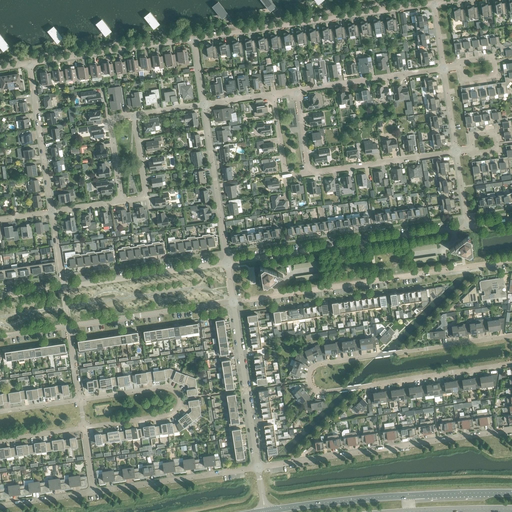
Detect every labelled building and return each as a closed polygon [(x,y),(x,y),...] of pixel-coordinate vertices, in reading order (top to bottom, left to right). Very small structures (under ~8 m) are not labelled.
[(263,0),(262,1),(267,8),(269,10),(271,8),(274,12),(277,9),(269,0),(263,0)] [(502,15),(503,15),(506,15),(504,3),(499,4),(499,3),(498,3),(498,2),(497,2),(496,2),(495,2),(494,2),(495,2),(495,5),(494,6),(494,5),(493,5),(494,9),(496,9),(496,14),(502,13),(503,15),(502,15)] [(214,9),(219,15),(220,17),(223,15),(226,19),(229,17),(218,3),(215,5),(216,6),(214,9)] [(489,17),(492,17),(491,5),(485,6),(485,5),(484,5),(484,4),(483,4),(482,4),(481,4),(481,7),(480,8),(480,7),(479,7),(480,11),(482,11),(483,16),(489,15),(489,17)] [(475,19),(475,20),(479,19),(477,7),(471,8),(471,7),(470,7),(470,6),(469,6),(468,6),(467,6),(467,9),(466,10),(466,9),(466,10),(466,13),(468,13),(469,18),(475,17),(475,19)] [(461,21),(461,22),(465,21),(463,9),(457,10),(457,9),(456,8),(455,8),(454,8),(453,8),(453,12),(452,12),(452,15),(453,15),(454,15),(455,20),(461,19),(461,21)] [(146,19),(151,26),(152,27),(155,26),(158,29),(161,27),(150,13),(147,15),(148,17),(146,19)] [(414,15),(415,23),(427,21),(427,17),(422,18),(422,16),(419,16),(419,15),(414,15)] [(388,30),(394,29),(395,31),(398,31),(396,19),(393,20),(392,18),(390,19),(389,18),(388,18),(387,18),(386,18),(386,21),(385,22),(385,25),(387,25),(388,30)] [(97,26),(104,34),(104,35),(106,33),(109,37),(113,34),(102,20),(99,22),(100,24),(97,26)] [(374,27),(375,34),(385,33),(383,21),(380,22),(380,20),(379,20),(377,21),(377,20),(376,20),(375,20),(374,20),(373,20),(374,23),(372,24),(372,23),(372,24),(372,27),(373,27),(374,27)] [(362,34),(369,33),(369,35),(372,35),(370,23),(367,23),(367,22),(364,23),(364,22),(363,22),(362,21),(361,21),(361,22),(360,22),(361,25),(359,26),(359,25),(359,29),(360,29),(361,29),(362,34)] [(415,23),(416,32),(424,31),(423,26),(428,25),(427,21),(415,23)] [(349,36),(356,35),(356,37),(359,37),(357,25),(354,25),(354,24),(351,25),(351,24),(350,24),(350,23),(349,23),(348,23),(348,24),(347,24),(348,27),(346,27),(347,31),(348,31),(349,36)] [(336,38),(343,37),(343,39),(346,39),(344,27),(341,27),(341,26),(339,27),(338,26),(337,26),(337,25),(336,25),(335,25),(334,26),(335,29),(334,29),(333,29),(334,33),(336,33),(336,38)] [(49,33),(56,42),(58,40),(61,44),(65,41),(53,27),(51,29),(52,31),(49,33)] [(323,40),(330,39),(330,41),(333,41),(332,29),(328,29),(328,28),(326,29),(325,28),(324,27),(323,27),(322,27),(322,28),(322,31),(321,31),(320,31),(321,35),(323,34),(323,40)] [(311,42),(317,41),(317,43),(321,43),(319,31),(316,31),(315,30),(315,29),(313,31),(313,30),(312,30),(311,29),(310,29),(309,29),(309,30),(309,33),(308,33),(308,37),(310,36),(311,42)] [(298,44),(304,43),(305,45),(308,44),(306,33),(303,33),(302,32),(302,31),(300,33),(300,32),(299,32),(299,31),(298,31),(297,31),(296,31),(296,32),(297,35),(295,35),(295,39),(296,39),(297,38),(298,44)] [(416,32),(418,41),(430,39),(429,35),(425,35),(424,31),(416,32)] [(285,46),(291,45),(292,47),(295,46),(293,35),(290,35),(290,33),(287,35),(287,34),(286,33),(285,33),(284,33),(283,33),(284,37),(282,37),(282,41),(283,41),(283,40),(284,40),(285,46)] [(495,48),(500,48),(502,45),(500,43),(499,37),(494,37),(494,34),(489,34),(489,38),(490,44),(491,44),(494,44),(495,48)] [(0,47),(2,50),(4,48),(7,52),(11,49),(0,35),(0,47)] [(272,48),(279,47),(279,49),(282,48),(280,36),(277,37),(277,35),(274,36),(274,35),(273,35),(272,35),(271,35),(270,35),(271,39),(269,39),(270,43),(270,42),(271,42),(272,48)] [(491,49),(491,44),(490,44),(489,38),(486,38),(485,35),(483,35),(480,36),(480,39),(481,39),(482,46),(485,45),(486,50),(491,49)] [(482,50),(482,46),(481,39),(480,39),(477,40),(476,36),(471,37),(472,41),(473,47),(477,47),(477,51),(483,50),(482,50)] [(259,50),(266,49),(266,51),(269,50),(267,38),(264,39),(264,37),(261,38),(261,37),(260,37),(259,37),(258,37),(257,37),(258,41),(256,41),(257,45),(257,44),(258,44),(259,50)] [(474,51),(473,47),(472,41),(468,41),(467,38),(462,38),(463,42),(464,48),(468,48),(469,52),(474,52),(474,51)] [(246,51),(253,51),(253,53),(256,52),(254,40),(251,41),(251,39),(249,40),(248,40),(248,39),(247,39),(246,39),(245,39),(245,43),(244,43),(243,43),(244,46),(246,46),(246,51)] [(418,41),(419,49),(426,48),(426,44),(431,43),(430,39),(418,41)] [(465,53),(464,48),(463,42),(459,42),(458,39),(453,40),(453,39),(455,50),(459,49),(460,54),(465,53)] [(230,45),(231,48),(233,48),(234,53),(240,52),(240,55),(243,54),(242,42),(238,43),(238,41),(236,42),(235,42),(235,41),(234,41),(233,41),(232,41),(232,44),(231,45),(230,45)] [(221,55),(227,54),(227,56),(231,56),(229,44),(226,45),(225,43),(223,44),(222,43),(221,43),(220,43),(219,43),(219,46),(218,47),(218,46),(218,47),(218,50),(220,50),(221,55)] [(206,45),(206,48),(205,49),(205,48),(205,52),(206,52),(207,52),(208,57),(214,56),(214,58),(218,58),(216,46),(213,47),(212,45),(210,46),(209,45),(208,44),(207,44),(206,45)] [(502,45),(500,48),(501,52),(505,52),(506,56),(511,55),(511,49),(511,50),(511,46),(505,47),(502,45)] [(419,49),(420,58),(433,57),(432,52),(427,53),(426,48),(419,49)] [(184,62),(185,64),(188,64),(186,49),(186,50),(183,50),(177,51),(179,63),(184,62)] [(174,56),(171,56),(170,52),(165,53),(167,67),(176,66),(174,56)] [(402,60),(405,59),(404,52),(400,53),(401,57),(393,58),(394,68),(403,67),(402,60)] [(385,60),(388,60),(387,53),(381,53),(382,58),(376,59),(378,70),(386,69),(385,60)] [(162,58),(159,58),(158,54),(152,55),(154,69),(163,68),(162,58)] [(146,60),(146,55),(140,56),(140,60),(141,65),(141,68),(147,67),(147,70),(151,70),(149,60),(146,60)] [(134,62),(133,57),(127,58),(128,62),(128,65),(129,73),(139,71),(137,61),(134,62)] [(362,58),(359,61),(361,73),(368,72),(368,69),(372,68),(370,57),(362,58)] [(433,57),(420,58),(421,66),(426,65),(426,63),(429,63),(428,61),(433,61),(433,57)] [(121,64),(121,59),(115,60),(117,75),(126,73),(125,63),(121,64)] [(323,74),(324,73),(326,73),(324,60),(319,61),(320,67),(318,67),(317,68),(317,69),(315,70),(316,79),(324,78),(323,74)] [(110,73),(110,76),(113,75),(114,75),(112,65),(109,66),(108,61),(102,62),(104,74),(110,73)] [(347,62),(346,63),(347,64),(346,64),(347,75),(356,73),(355,63),(350,63),(350,62),(349,62),(347,62)] [(504,73),(508,73),(511,72),(511,62),(507,64),(508,68),(503,69),(504,74),(504,73)] [(96,67),(96,63),(90,64),(92,78),(101,77),(100,67),(96,67)] [(303,75),(304,81),(311,80),(310,75),(313,74),(312,63),(306,64),(307,71),(303,71),(303,72),(302,73),(303,76),(303,75)] [(87,69),(84,69),(83,65),(77,66),(79,80),(89,79),(87,69)] [(328,66),(329,77),(337,76),(336,65),(328,66)] [(263,81),(264,83),(265,83),(265,86),(270,85),(270,86),(273,86),(272,82),(275,82),(273,66),(266,67),(267,74),(263,75),(264,81),(263,81)] [(288,71),(290,83),(298,82),(297,73),(300,73),(299,66),(296,66),(296,70),(288,71)] [(71,67),(65,68),(67,82),(76,81),(75,71),(72,71),(71,67)] [(62,73),(59,73),(58,68),(52,69),(54,81),(60,80),(60,83),(63,82),(63,83),(64,82),(62,73)] [(40,71),(42,86),(51,84),(50,74),(47,75),(46,70),(40,71)] [(19,74),(12,75),(14,87),(19,86),(20,90),(24,89),(23,82),(20,82),(19,74)] [(251,79),(253,89),(260,88),(259,81),(262,81),(261,74),(252,75),(252,79),(251,79)] [(278,81),(278,85),(285,84),(284,74),(277,75),(277,78),(277,79),(277,80),(278,81)] [(238,79),(239,91),(245,90),(244,85),(245,85),(246,86),(249,85),(248,75),(244,75),(244,78),(238,79)] [(1,85),(0,85),(0,93),(3,92),(4,88),(8,88),(6,76),(0,77),(1,85)] [(220,89),(222,88),(221,77),(216,78),(217,82),(214,83),(213,84),(214,85),(211,85),(211,88),(210,89),(210,90),(210,91),(211,92),(212,92),(212,95),(220,94),(219,90),(220,89)] [(423,79),(425,87),(437,85),(436,81),(432,82),(431,80),(429,80),(428,78),(423,79)] [(226,85),(227,93),(233,92),(233,89),(236,89),(234,80),(229,81),(229,84),(226,85)] [(179,93),(181,92),(182,93),(183,99),(185,99),(187,99),(189,98),(189,99),(191,99),(191,98),(193,98),(191,89),(192,88),(191,86),(191,85),(186,86),(185,82),(178,84),(179,93)] [(501,87),(497,88),(498,94),(498,98),(503,97),(503,94),(507,93),(506,87),(508,84),(505,82),(500,83),(501,87)] [(492,89),(488,89),(489,96),(489,99),(495,99),(494,95),(498,94),(497,88),(497,84),(497,83),(491,84),(492,89)] [(425,87),(426,96),(433,95),(433,90),(437,89),(437,85),(425,87)] [(483,90),(479,90),(479,91),(480,97),(480,101),(486,100),(485,96),(489,96),(488,89),(488,85),(483,85),(483,90)] [(474,91),(470,92),(471,98),(472,102),(474,102),(477,101),(476,98),(480,97),(479,91),(479,90),(479,86),(474,87),(474,91)] [(110,102),(111,110),(120,109),(119,102),(123,102),(120,87),(108,89),(109,94),(113,93),(115,101),(110,102)] [(384,96),(389,95),(388,89),(385,89),(385,90),(383,90),(383,87),(376,88),(376,91),(375,91),(374,92),(375,94),(376,94),(377,94),(377,98),(379,98),(379,99),(380,99),(382,99),(383,98),(382,97),(384,97),(384,96)] [(402,96),(407,95),(406,89),(404,89),(404,90),(401,91),(401,87),(392,88),(393,92),(393,94),(394,101),(403,100),(402,96)] [(470,92),(470,88),(470,87),(465,88),(465,93),(461,93),(463,103),(468,103),(467,99),(471,98),(470,92)] [(156,98),(159,98),(158,89),(151,90),(151,94),(149,94),(149,96),(145,96),(146,105),(151,104),(151,103),(157,102),(156,98)] [(373,98),(369,99),(368,90),(363,91),(363,92),(360,92),(360,91),(356,91),(355,91),(357,101),(366,99),(367,106),(374,105),(373,98)] [(88,98),(89,103),(101,101),(100,93),(95,94),(94,93),(93,91),(81,93),(82,99),(88,98)] [(164,93),(166,101),(176,100),(174,91),(164,93)] [(140,101),(143,100),(142,92),(134,93),(135,98),(127,99),(129,106),(133,106),(133,107),(140,106),(140,102),(140,101)] [(346,95),(344,96),(344,92),(336,94),(338,104),(345,103),(347,103),(348,105),(352,104),(351,94),(346,95)] [(44,98),(46,108),(52,107),(51,100),(52,100),(52,97),(56,97),(55,93),(48,94),(49,98),(44,98)] [(307,102),(308,110),(319,108),(318,100),(316,100),(315,94),(309,95),(309,99),(310,99),(310,101),(307,102)] [(426,96),(427,105),(440,103),(439,99),(434,99),(433,95),(426,96)] [(22,103),(21,102),(20,99),(9,101),(10,105),(15,104),(16,113),(21,112),(27,111),(26,102),(22,103)] [(254,112),(254,117),(265,115),(265,112),(268,112),(267,106),(264,107),(264,105),(263,105),(263,102),(255,103),(256,107),(257,107),(257,108),(256,108),(257,112),(254,112)] [(427,105),(429,113),(436,112),(435,108),(440,107),(440,103),(427,105)] [(47,120),(48,124),(56,123),(56,117),(59,117),(58,112),(62,111),(62,108),(51,110),(52,113),(46,114),(47,118),(47,117),(48,119),(47,120)] [(220,109),(214,110),(215,121),(222,120),(225,120),(229,119),(230,122),(236,121),(237,121),(235,113),(233,113),(232,109),(230,109),(230,108),(224,109),(223,109),(223,110),(221,110),(220,109)] [(497,123),(502,123),(501,118),(502,118),(501,112),(496,112),(496,109),(491,109),(491,113),(492,113),(493,119),(496,119),(497,123)] [(493,124),(493,119),(492,113),(491,113),(488,113),(487,110),(482,111),(482,114),(483,114),(484,121),(487,120),(488,125),(494,124),(493,124)] [(89,121),(87,121),(87,125),(93,124),(93,121),(95,120),(101,119),(100,111),(88,113),(89,121)] [(484,125),(484,121),(483,114),(482,114),(479,115),(478,111),(476,112),(473,112),(474,116),(475,122),(479,121),(480,126),(485,125),(484,125)] [(313,117),(309,118),(310,126),(321,124),(321,119),(324,119),(323,112),(314,114),(315,116),(314,117),(313,117)] [(429,113),(430,122),(442,121),(442,116),(437,117),(436,112),(429,113)] [(183,120),(184,121),(185,120),(185,122),(189,121),(190,126),(197,125),(196,113),(188,114),(188,115),(184,115),(185,117),(184,117),(183,118),(183,120)] [(476,126),(475,122),(474,116),(470,116),(469,113),(468,113),(464,113),(466,124),(466,123),(470,123),(471,127),(476,127),(476,126)] [(29,127),(30,127),(28,119),(26,119),(26,116),(19,117),(20,120),(19,120),(20,128),(29,127)] [(507,128),(508,132),(511,131),(511,126),(511,120),(507,121),(506,117),(502,118),(501,118),(502,123),(503,128),(507,128)] [(143,124),(145,132),(159,130),(160,129),(158,118),(150,119),(151,123),(143,124)] [(430,122),(431,131),(439,130),(438,125),(443,125),(442,121),(430,122)] [(260,130),(261,135),(271,133),(270,125),(264,126),(263,123),(256,124),(257,130),(260,130)] [(52,129),(53,135),(53,139),(60,138),(59,136),(61,136),(60,133),(59,133),(58,128),(64,128),(63,124),(56,125),(57,128),(51,129),(52,129)] [(218,137),(219,142),(227,141),(226,131),(229,131),(228,126),(221,127),(222,130),(217,131),(218,135),(219,135),(219,137),(218,137)] [(91,128),(92,133),(94,133),(95,138),(104,137),(103,130),(100,130),(99,129),(98,127),(91,128)] [(313,138),(314,141),(315,146),(322,145),(321,135),(324,135),(323,128),(317,129),(317,133),(311,133),(312,139),(313,138)] [(431,131),(433,140),(445,138),(444,134),(439,135),(439,130),(431,131)] [(21,137),(22,144),(32,143),(31,133),(25,134),(24,131),(17,132),(18,138),(21,137)] [(511,131),(508,132),(504,132),(503,132),(504,138),(505,138),(508,138),(509,141),(511,140),(511,131)] [(191,138),(193,147),(194,146),(197,146),(200,145),(199,134),(194,135),(193,132),(187,133),(188,138),(191,138)] [(412,145),(413,144),(415,144),(414,135),(409,135),(409,138),(407,139),(406,139),(407,140),(404,141),(404,144),(403,144),(403,145),(403,147),(404,148),(405,148),(405,151),(413,149),(412,145)] [(161,141),(161,137),(154,138),(154,141),(146,143),(147,151),(149,151),(151,151),(151,150),(159,149),(158,141),(161,141)] [(445,138),(433,140),(430,141),(430,147),(433,146),(434,148),(439,148),(438,145),(441,145),(441,143),(445,142),(445,138)] [(263,149),(264,152),(273,150),(272,143),(267,144),(266,140),(256,142),(257,149),(262,148),(263,149)] [(393,147),(393,148),(397,147),(396,140),(390,141),(390,140),(382,141),(383,144),(382,144),(383,148),(384,152),(392,151),(391,147),(393,147)] [(373,152),(378,151),(377,145),(372,145),(372,141),(364,142),(365,154),(373,152)] [(354,157),(358,157),(358,152),(361,151),(359,143),(356,144),(357,150),(347,151),(348,158),(352,158),(354,157)] [(53,145),(53,147),(53,148),(51,148),(53,156),(59,155),(58,150),(62,150),(61,144),(53,145)] [(229,158),(229,153),(230,153),(230,151),(229,149),(234,149),(234,146),(234,144),(224,145),(225,149),(220,149),(221,161),(225,160),(226,160),(226,159),(229,158)] [(103,150),(103,148),(104,148),(103,145),(97,146),(97,151),(96,151),(96,150),(97,158),(102,158),(102,157),(107,156),(106,150),(104,150),(103,150)] [(34,157),(34,155),(35,155),(34,151),(33,151),(33,149),(27,150),(26,147),(20,148),(20,151),(21,151),(23,158),(24,158),(25,158),(34,157)] [(315,154),(316,162),(327,161),(326,156),(330,155),(329,149),(318,150),(319,154),(315,154)] [(201,158),(201,156),(202,156),(201,151),(191,153),(192,157),(193,157),(193,161),(194,161),(194,166),(202,165),(201,158),(202,158),(201,158)] [(154,158),(154,159),(155,161),(154,161),(153,162),(149,163),(151,173),(150,170),(162,169),(161,164),(164,163),(163,157),(154,158)] [(503,162),(499,163),(500,169),(500,173),(505,172),(505,169),(509,168),(508,160),(507,157),(502,158),(503,162)] [(494,164),(490,164),(491,171),(491,174),(497,173),(496,170),(500,169),(499,163),(499,158),(494,159),(494,164)] [(263,164),(265,172),(276,171),(275,162),(269,163),(269,159),(261,160),(261,164),(263,164)] [(485,165),(481,165),(482,172),(482,176),(488,175),(487,171),(491,171),(490,164),(490,160),(490,159),(485,160),(485,165)] [(63,160),(58,161),(53,161),(55,172),(62,171),(61,165),(64,164),(63,160)] [(436,161),(437,169),(449,167),(448,162),(444,163),(444,162),(441,163),(441,161),(436,161)] [(481,165),(481,161),(476,162),(476,166),(472,167),(474,177),(479,176),(478,173),(482,172),(481,165)] [(35,165),(30,166),(30,163),(23,164),(23,167),(27,166),(28,176),(37,175),(35,165)] [(105,169),(105,167),(105,163),(98,164),(99,170),(98,170),(99,177),(110,176),(109,168),(105,169)] [(227,168),(226,168),(222,168),(224,180),(232,179),(231,175),(231,174),(231,171),(230,170),(230,167),(236,166),(236,163),(227,164),(227,168)] [(409,167),(410,178),(411,182),(419,181),(418,177),(422,176),(421,169),(417,169),(417,166),(409,167)] [(437,169),(438,178),(446,177),(445,172),(450,171),(449,167),(437,169)] [(196,184),(206,182),(204,170),(198,171),(198,168),(192,169),(192,172),(194,172),(196,181),(196,184)] [(392,174),(393,174),(394,180),(400,179),(401,183),(407,182),(405,175),(402,176),(401,168),(392,170),(391,170),(392,174)] [(381,183),(381,186),(387,185),(386,179),(383,179),(382,171),(374,172),(376,182),(379,182),(381,183)] [(56,177),(57,184),(57,188),(58,188),(65,187),(64,178),(68,177),(67,172),(60,174),(61,177),(56,177)] [(162,182),(163,181),(165,180),(164,174),(157,175),(157,178),(157,179),(152,179),(153,187),(163,185),(162,182)] [(370,181),(366,181),(365,174),(357,175),(359,186),(367,185),(367,188),(371,187),(370,181)] [(351,184),(350,176),(348,176),(347,175),(345,175),(344,176),(344,177),(342,177),(344,188),(351,187),(352,191),(355,190),(354,183),(351,184)] [(278,179),(272,180),(272,176),(265,178),(265,181),(267,181),(268,189),(279,187),(278,179)] [(438,178),(439,187),(452,185),(451,181),(446,182),(446,177),(438,178)] [(325,180),(327,192),(336,191),(336,196),(340,196),(339,186),(335,186),(334,178),(325,180)] [(38,180),(28,181),(29,192),(39,190),(40,189),(39,187),(38,180)] [(309,194),(317,193),(317,194),(321,194),(320,187),(316,187),(315,181),(308,182),(309,194)] [(109,193),(112,193),(111,184),(107,185),(106,184),(105,182),(96,183),(97,188),(99,188),(100,191),(101,191),(102,194),(106,193),(106,195),(107,195),(109,195),(109,194),(109,193)] [(227,192),(228,197),(236,196),(235,189),(236,189),(236,185),(238,185),(238,182),(230,183),(230,186),(225,187),(226,190),(227,190),(227,192)] [(292,193),(296,192),(296,193),(296,194),(303,193),(302,186),(299,186),(299,184),(291,185),(292,193)] [(439,187),(441,196),(448,195),(448,190),(452,189),(452,185),(439,187)] [(208,194),(207,190),(203,191),(202,187),(195,189),(196,194),(200,194),(201,202),(209,201),(208,197),(208,195),(208,194)] [(69,193),(58,195),(60,203),(71,201),(70,196),(74,196),(73,189),(69,189),(69,193)] [(166,200),(169,200),(168,193),(162,194),(163,198),(155,199),(156,207),(159,207),(162,207),(162,206),(166,206),(165,202),(166,200)] [(506,196),(504,197),(503,197),(504,202),(508,202),(509,203),(511,201),(511,195),(511,194),(511,193),(506,195),(506,196)] [(32,196),(34,207),(41,206),(42,206),(40,195),(33,196),(32,196)] [(441,196),(442,205),(454,203),(454,199),(449,199),(448,195),(441,196)] [(498,197),(495,197),(496,204),(498,203),(499,204),(505,203),(504,202),(503,197),(504,197),(503,195),(497,196),(498,197)] [(286,201),(279,202),(278,196),(271,197),(273,210),(287,208),(286,201)] [(489,198),(487,198),(488,205),(490,204),(491,206),(496,205),(496,204),(495,197),(495,196),(489,197),(489,198)] [(487,198),(487,197),(481,198),(481,199),(479,200),(480,206),(482,206),(483,207),(488,206),(488,205),(487,198)] [(233,204),(228,204),(229,209),(230,209),(230,210),(229,210),(230,215),(238,214),(237,204),(241,203),(241,201),(240,199),(232,200),(233,204)] [(454,203),(442,205),(443,213),(448,212),(448,210),(451,209),(450,208),(455,207),(454,203)] [(209,215),(211,214),(210,211),(208,211),(208,208),(199,209),(197,209),(197,206),(190,207),(190,210),(196,210),(196,213),(199,212),(200,219),(209,218),(209,215)] [(147,211),(144,212),(143,207),(135,208),(137,216),(133,217),(134,223),(138,222),(137,218),(144,217),(145,219),(146,219),(148,219),(147,211)] [(417,209),(415,209),(416,216),(418,215),(418,216),(424,215),(424,214),(423,208),(423,207),(417,208),(417,209)] [(409,210),(407,210),(408,217),(410,216),(410,217),(416,217),(416,216),(415,209),(415,208),(409,209),(409,210)] [(117,217),(118,217),(118,221),(122,220),(122,221),(123,222),(125,221),(125,223),(132,222),(130,214),(127,214),(126,214),(125,209),(117,211),(117,214),(116,214),(116,215),(116,217),(117,217)] [(401,211),(399,211),(399,212),(400,218),(402,218),(402,219),(408,218),(408,217),(407,210),(407,209),(401,210),(401,211)] [(393,212),(391,213),(392,219),(394,219),(394,220),(400,219),(400,218),(399,212),(399,211),(399,210),(393,211),(393,212)] [(101,223),(103,223),(103,227),(112,226),(112,220),(108,220),(107,212),(100,213),(101,223)] [(385,214),(383,214),(384,220),(386,220),(386,221),(392,220),(392,219),(391,213),(391,212),(385,213),(385,214)] [(167,218),(165,218),(164,213),(158,214),(158,217),(159,217),(159,219),(158,219),(159,226),(168,225),(167,218)] [(383,214),(383,213),(377,214),(377,215),(375,215),(376,222),(378,221),(378,222),(384,221),(384,220),(383,214)] [(90,223),(89,215),(81,216),(82,226),(88,225),(89,229),(90,230),(97,229),(96,222),(92,223),(90,223)] [(362,217),(360,217),(359,217),(360,224),(361,224),(363,223),(363,225),(369,224),(368,215),(362,216),(362,217)] [(354,218),(352,219),(351,219),(352,225),(353,225),(355,225),(355,226),(361,225),(361,224),(360,224),(359,217),(360,217),(360,216),(354,217),(354,218)] [(72,230),(72,232),(76,231),(74,217),(70,218),(70,220),(64,221),(66,231),(72,230)] [(346,219),(344,220),(343,220),(344,226),(345,226),(347,226),(347,227),(353,226),(353,225),(352,225),(351,219),(352,219),(352,217),(346,218),(346,219)] [(338,221),(336,221),(335,221),(336,227),(337,227),(339,227),(339,228),(345,227),(345,226),(344,226),(343,220),(344,220),(344,219),(338,220),(338,221)] [(330,222),(328,222),(327,222),(328,229),(329,229),(331,228),(331,229),(337,228),(337,227),(336,227),(335,221),(336,221),(336,220),(330,221),(330,222)] [(322,223),(320,223),(319,223),(320,230),(321,230),(323,229),(323,231),(329,230),(329,229),(328,229),(327,222),(328,222),(328,221),(322,222),(322,223)] [(49,230),(48,224),(44,225),(42,225),(42,222),(35,223),(37,234),(43,233),(43,231),(49,230)] [(314,224),(312,224),(311,225),(312,231),(313,231),(315,231),(315,232),(321,231),(321,230),(320,230),(319,223),(320,223),(320,222),(314,223),(314,224)] [(306,225),(304,226),(303,226),(304,232),(305,232),(307,232),(307,233),(313,232),(313,231),(312,231),(311,225),(312,224),(312,223),(306,224),(306,225)] [(21,227),(22,237),(28,236),(28,238),(32,238),(30,224),(26,224),(27,226),(21,227)] [(298,227),(296,227),(295,227),(296,233),(297,233),(299,233),(299,234),(305,233),(305,232),(304,232),(303,226),(304,226),(304,225),(298,226),(298,227)] [(13,232),(12,226),(5,227),(6,237),(13,236),(14,240),(18,240),(17,231),(13,232)] [(295,227),(296,227),(296,226),(290,227),(290,228),(287,228),(288,235),(291,234),(291,235),(297,234),(297,233),(296,233),(295,227)] [(274,230),(272,230),(271,231),(272,237),(273,237),(275,237),(275,238),(281,237),(280,228),(274,229),(274,230)] [(266,231),(264,232),(263,232),(264,238),(265,238),(267,238),(267,239),(273,238),(273,237),(272,237),(271,231),(272,230),(272,229),(266,230),(266,231)] [(258,233),(256,233),(255,233),(256,239),(257,239),(259,239),(259,240),(265,239),(265,238),(264,238),(263,232),(264,232),(264,231),(258,231),(258,233)] [(250,234),(248,234),(247,234),(248,241),(249,241),(251,240),(251,241),(257,240),(257,239),(256,239),(255,233),(256,233),(256,232),(250,233),(250,234)] [(242,235),(240,235),(239,235),(240,242),(241,242),(243,241),(243,242),(249,242),(249,241),(248,241),(247,234),(248,234),(248,233),(242,234),(242,235)] [(210,234),(206,235),(208,248),(216,247),(215,242),(217,241),(217,237),(214,237),(214,235),(210,235),(210,234)] [(239,235),(240,235),(240,234),(234,235),(234,236),(231,237),(232,243),(235,243),(235,244),(241,243),(241,242),(240,242),(239,235)] [(202,237),(199,237),(200,249),(208,248),(206,235),(202,235),(202,237)] [(454,251),(455,250),(455,252),(472,258),(471,251),(474,251),(473,242),(470,243),(469,235),(454,247),(455,248),(454,248),(453,247),(449,250),(454,252),(454,251)] [(195,236),(191,237),(193,250),(200,249),(199,237),(195,238),(195,236)] [(187,239),(183,239),(185,251),(193,250),(191,237),(187,238),(187,239)] [(178,252),(176,239),(172,240),(172,241),(168,242),(170,253),(178,252)] [(180,239),(176,239),(178,252),(185,251),(183,239),(180,240),(180,239)] [(152,244),(148,245),(150,256),(156,255),(157,255),(156,242),(152,243),(152,244)] [(159,242),(156,242),(157,255),(165,254),(163,242),(160,243),(159,242)] [(144,244),(141,245),(142,257),(150,256),(148,245),(145,245),(144,244)] [(137,246),(133,247),(135,259),(142,257),(141,245),(137,245),(137,246)] [(129,246),(125,247),(127,260),(135,259),(133,247),(130,247),(129,246)] [(127,260),(125,247),(122,247),(122,249),(118,249),(120,261),(127,260)] [(109,249),(105,250),(107,263),(115,262),(113,250),(109,250),(109,249)] [(102,252),(98,252),(100,264),(107,263),(105,250),(101,250),(102,252)] [(94,251),(90,252),(92,265),(100,264),(98,252),(94,253),(94,251)] [(86,254),(83,254),(85,266),(92,265),(90,252),(86,253),(86,254)] [(77,267),(75,254),(71,255),(71,256),(68,257),(68,259),(65,259),(66,264),(69,263),(69,268),(77,267)] [(79,254),(75,254),(77,267),(85,266),(83,254),(79,255),(79,254)] [(278,277),(278,278),(282,275),(277,273),(278,274),(277,274),(276,273),(271,271),(271,274),(268,274),(268,270),(260,266),(260,267),(260,274),(258,274),(259,282),(262,282),(263,289),(270,284),(269,279),(272,279),(273,282),(277,278),(277,277),(278,277)] [(503,277),(497,278),(501,302),(502,302),(502,298),(506,297),(505,292),(502,292),(502,288),(505,287),(503,277)] [(497,278),(491,279),(494,299),(498,298),(499,302),(501,302),(497,278)] [(491,279),(485,280),(489,304),(491,304),(490,299),(494,299),(491,279)] [(489,304),(485,280),(481,281),(479,282),(480,291),(484,291),(484,295),(481,295),(482,301),(486,300),(487,304),(489,304)] [(429,289),(426,289),(426,292),(429,292),(430,297),(431,303),(443,290),(443,287),(443,286),(428,289),(429,289)] [(462,303),(478,301),(477,296),(478,296),(479,296),(478,293),(477,293),(475,286),(468,293),(462,299),(462,303)] [(419,290),(420,290),(421,301),(427,300),(427,297),(430,297),(429,292),(426,292),(426,289),(419,290)] [(321,305),(322,316),(329,315),(327,304),(321,305)] [(498,320),(493,320),(494,330),(498,330),(499,330),(499,329),(503,329),(504,318),(498,319),(498,320)] [(487,320),(484,321),(485,332),(486,332),(486,331),(490,331),(494,330),(493,320),(487,321),(487,320)] [(481,322),(475,323),(477,333),(480,332),(481,333),(481,332),(485,331),(485,332),(484,321),(480,321),(481,322)] [(469,323),(466,324),(468,335),(468,334),(472,333),(472,334),(473,334),(477,333),(475,323),(470,324),(469,323)] [(371,338),(365,339),(367,349),(371,348),(375,347),(375,348),(376,347),(374,337),(378,336),(376,324),(372,324),(373,327),(373,333),(374,336),(370,337),(371,338)] [(463,325),(457,326),(459,336),(463,335),(467,334),(467,335),(468,335),(466,324),(463,324),(463,325)] [(435,338),(435,339),(441,339),(441,337),(445,336),(444,334),(448,334),(447,326),(443,327),(444,330),(430,332),(431,338),(435,338)] [(457,326),(452,327),(452,326),(448,326),(450,337),(454,336),(454,337),(455,337),(455,336),(459,336),(457,326)] [(391,336),(394,333),(390,329),(387,331),(385,329),(384,329),(379,334),(380,334),(382,336),(379,339),(384,343),(386,340),(388,342),(389,340),(390,339),(391,338),(392,337),(391,336)] [(359,338),(356,339),(358,350),(362,349),(363,349),(367,349),(365,339),(360,339),(359,338)] [(353,340),(347,341),(349,351),(353,351),(353,350),(357,350),(358,350),(356,339),(353,339),(353,340)] [(86,352),(84,340),(78,341),(79,353),(86,352)] [(342,341),(338,342),(340,353),(341,353),(341,352),(344,352),(345,352),(349,351),(347,341),(342,342),(342,341)] [(335,343),(330,344),(331,354),(334,353),(334,354),(336,353),(339,352),(339,353),(340,353),(338,342),(335,342),(335,343)] [(65,343),(59,344),(60,356),(67,355),(65,343)] [(257,349),(257,352),(264,351),(264,348),(262,348),(261,343),(252,344),(253,350),(257,349)] [(324,343),(319,344),(322,355),(323,355),(327,354),(327,355),(327,354),(331,354),(330,344),(324,345),(324,343)] [(315,347),(310,349),(314,358),(318,356),(318,357),(318,356),(321,354),(322,356),(322,355),(319,344),(315,346),(315,347)] [(217,349),(218,358),(227,357),(226,354),(229,353),(228,348),(217,349)] [(304,350),(297,353),(307,362),(306,361),(310,360),(314,358),(310,349),(305,351),(304,350)] [(253,356),(254,362),(264,360),(263,355),(265,355),(264,351),(257,352),(257,355),(253,356)] [(295,361),(293,366),(302,370),(304,366),(304,365),(305,362),(306,362),(307,362),(297,353),(294,361),(295,361)] [(219,367),(222,367),(231,365),(230,359),(227,360),(227,357),(218,358),(219,367)] [(302,370),(293,366),(291,371),(290,371),(289,374),(293,376),(293,379),(301,378),(300,378),(300,375),(300,374),(301,374),(302,370)] [(165,378),(169,377),(170,369),(159,371),(160,380),(165,379),(165,378)] [(172,380),(177,382),(181,373),(170,369),(169,377),(173,379),(172,380)] [(155,381),(160,380),(159,371),(150,372),(151,380),(154,379),(155,381)] [(147,380),(151,380),(150,372),(141,374),(142,383),(147,382),(147,380)] [(183,383),(188,384),(195,379),(181,373),(177,382),(182,384),(183,383)] [(137,384),(142,383),(141,374),(132,375),(133,382),(137,382),(137,384)] [(489,376),(485,376),(487,386),(492,385),(492,386),(495,386),(497,374),(494,375),(490,376),(490,375),(489,375),(489,376)] [(129,383),(133,382),(132,375),(123,376),(124,386),(130,385),(129,383)] [(119,386),(124,386),(123,376),(114,377),(115,385),(119,385),(119,386)] [(477,377),(476,377),(478,388),(482,388),(481,387),(487,386),(485,376),(481,377),(477,378),(477,377)] [(112,386),(115,385),(114,377),(105,379),(107,388),(112,387),(112,386)] [(472,378),(468,379),(469,390),(478,388),(476,377),(476,378),(472,379),(472,378),(471,378),(472,378)] [(101,389),(107,388),(105,379),(96,380),(97,388),(101,387),(101,389)] [(195,379),(188,384),(189,390),(187,390),(188,395),(197,394),(195,379)] [(459,380),(460,391),(469,390),(468,379),(464,379),(463,379),(463,380),(459,380)] [(94,388),(97,388),(96,380),(87,382),(89,391),(94,390),(94,388)] [(454,381),(450,381),(451,391),(457,391),(457,392),(460,391),(459,380),(458,380),(458,381),(454,381)] [(441,383),(443,394),(446,393),(446,392),(451,391),(450,381),(446,382),(445,382),(442,383),(441,383)] [(436,384),(432,384),(433,394),(439,393),(439,394),(443,394),(441,383),(440,383),(437,384),(436,383),(436,384)] [(68,384),(59,386),(60,393),(63,393),(64,395),(69,394),(68,384)] [(294,394),(298,398),(305,392),(303,388),(302,388),(301,387),(300,385),(301,385),(301,384),(294,385),(294,389),(291,391),(293,394),(294,394)] [(424,385),(423,385),(425,396),(428,396),(428,395),(433,394),(432,384),(428,385),(427,385),(428,385),(424,386),(424,385)] [(418,386),(414,387),(416,397),(421,396),(421,397),(425,396),(423,385),(422,385),(423,386),(419,386),(418,386)] [(59,386),(50,387),(51,397),(56,396),(56,394),(60,393),(59,386)] [(50,387),(41,388),(42,396),(45,396),(46,397),(51,397),(50,387)] [(406,388),(405,388),(407,399),(410,398),(416,397),(414,387),(410,387),(410,388),(406,388)] [(41,388),(32,390),(33,399),(38,398),(38,397),(42,396),(41,388)] [(400,389),(396,389),(398,399),(403,399),(407,399),(405,388),(405,389),(401,389),(400,389)] [(388,390),(387,391),(389,402),(393,401),(392,400),(398,399),(396,389),(392,390),(388,391),(388,390)] [(32,390),(23,391),(24,399),(28,398),(28,400),(33,399),(32,390)] [(23,391),(14,392),(15,402),(21,401),(20,399),(24,399),(23,391)] [(383,392),(379,392),(380,402),(386,401),(386,402),(389,402),(387,391),(383,392),(383,391),(382,391),(383,392)] [(14,392),(5,394),(6,401),(10,401),(10,403),(15,402),(14,392)] [(300,403),(302,405),(309,400),(311,399),(308,395),(305,392),(298,398),(301,402),(300,403)] [(380,402),(379,392),(375,393),(374,393),(370,394),(370,393),(371,404),(368,404),(369,411),(372,411),(371,404),(375,404),(375,403),(380,402)] [(191,406),(192,412),(200,415),(199,405),(202,405),(201,399),(189,401),(189,407),(191,406)] [(309,400),(302,405),(306,410),(326,407),(325,401),(321,402),(321,400),(319,400),(316,399),(314,401),(315,402),(311,403),(309,400)] [(357,401),(356,402),(356,403),(355,404),(354,405),(355,406),(352,409),(357,413),(360,410),(361,412),(364,409),(362,407),(367,403),(362,399),(360,401),(358,400),(357,401)] [(187,413),(183,417),(188,424),(190,427),(197,421),(197,420),(196,418),(200,415),(192,412),(188,415),(187,413)] [(267,419),(267,422),(275,421),(276,421),(274,412),(271,412),(262,414),(263,420),(267,419)] [(487,412),(482,413),(484,425),(487,424),(488,426),(491,425),(491,424),(491,423),(492,422),(492,416),(489,416),(487,412)] [(476,418),(474,418),(475,425),(476,425),(476,426),(477,427),(480,427),(481,425),(484,425),(482,413),(477,414),(476,418)] [(469,415),(464,416),(466,427),(469,427),(470,429),(473,427),(473,426),(473,425),(475,425),(474,418),(471,419),(469,415)] [(511,415),(510,415),(503,416),(504,421),(509,422),(509,425),(511,424),(511,415)] [(459,421),(456,421),(457,428),(458,428),(459,428),(459,430),(463,430),(463,428),(466,427),(464,416),(459,416),(459,421)] [(180,421),(176,424),(179,431),(188,424),(183,417),(178,420),(180,421)] [(229,424),(229,427),(237,426),(237,423),(239,423),(238,417),(230,418),(231,424),(229,424)] [(451,417),(446,418),(448,430),(451,430),(452,432),(455,430),(455,429),(455,428),(457,428),(456,421),(453,421),(451,417)] [(448,430),(446,418),(441,419),(441,423),(438,424),(439,431),(439,430),(440,430),(441,431),(441,432),(445,433),(445,430),(448,430)] [(264,426),(265,431),(265,432),(274,430),(273,425),(275,424),(275,421),(267,422),(268,425),(264,426)] [(419,427),(417,427),(418,434),(419,433),(419,434),(420,435),(423,436),(424,434),(427,433),(425,421),(420,422),(419,427)] [(430,421),(425,421),(427,433),(430,433),(430,435),(434,433),(434,432),(434,431),(435,431),(435,432),(436,432),(435,424),(432,425),(430,421)] [(172,423),(166,424),(168,433),(179,431),(176,424),(172,425),(172,423)] [(412,423),(407,424),(409,436),(412,435),(413,437),(416,436),(416,435),(416,434),(418,434),(417,427),(414,427),(412,423)] [(161,426),(158,427),(159,434),(168,433),(166,424),(161,424),(161,426)] [(402,429),(399,430),(400,436),(401,436),(401,437),(402,437),(402,438),(406,438),(406,436),(409,436),(407,424),(402,425),(402,429)] [(144,429),(140,429),(141,437),(150,436),(149,426),(143,427),(144,429)] [(154,426),(149,426),(150,436),(150,439),(156,438),(155,435),(159,434),(158,427),(154,427),(154,426)] [(232,430),(232,436),(241,434),(240,428),(237,429),(237,426),(229,427),(230,430),(232,430)] [(394,426),(389,427),(391,438),(394,438),(395,440),(398,439),(398,437),(400,436),(399,430),(396,430),(394,426)] [(391,438),(389,427),(384,427),(384,432),(381,432),(382,440),(382,439),(383,439),(384,440),(384,441),(388,441),(388,439),(391,438)] [(136,428),(131,429),(132,438),(141,437),(140,429),(136,430),(136,428)] [(126,432),(122,432),(123,440),(132,438),(131,429),(126,430),(126,432)] [(373,429),(368,430),(370,442),(373,441),(373,443),(377,442),(377,441),(377,440),(378,440),(379,440),(378,433),(375,433),(373,429)] [(362,435),(360,435),(361,442),(362,442),(362,443),(363,444),(366,444),(367,442),(370,442),(368,430),(363,431),(362,435)] [(118,431),(113,432),(114,441),(123,440),(122,432),(119,433),(118,431)] [(108,434),(104,435),(106,442),(114,441),(113,432),(108,432),(108,434)] [(355,432),(350,433),(352,444),(355,444),(356,446),(359,444),(359,443),(359,442),(361,442),(360,435),(357,436),(355,432)] [(345,438),(342,438),(343,445),(344,445),(345,445),(345,447),(349,447),(349,445),(352,444),(350,433),(345,433),(345,438)] [(106,442),(104,435),(101,435),(101,434),(95,434),(96,444),(106,442)] [(337,434),(332,435),(334,447),(337,447),(338,449),(341,447),(341,446),(341,445),(343,445),(342,438),(339,439),(337,434)] [(327,440),(324,441),(325,448),(326,447),(327,448),(327,449),(331,450),(331,447),(334,447),(332,435),(327,436),(327,440)] [(70,440),(67,440),(68,448),(77,447),(75,437),(70,438),(70,440)] [(63,439),(57,440),(59,449),(68,448),(67,440),(63,441),(63,439)] [(52,443),(49,443),(50,451),(59,449),(57,440),(52,441),(52,443)] [(325,448),(324,441),(315,442),(307,450),(310,452),(314,448),(316,448),(316,450),(319,449),(320,451),(324,450),(323,449),(324,449),(323,448),(325,448)] [(45,442),(40,443),(41,452),(50,451),(49,443),(45,444),(45,442)] [(35,445),(31,446),(32,453),(41,452),(40,443),(34,443),(35,445)] [(27,444),(22,445),(23,455),(32,453),(31,446),(27,446),(27,444)] [(17,448),(13,448),(14,456),(15,456),(23,455),(22,445),(17,446),(17,448)] [(9,447),(4,448),(5,457),(14,456),(13,448),(10,449),(9,447)] [(267,448),(268,457),(269,461),(272,457),(272,454),(278,453),(277,447),(267,448)] [(244,451),(235,453),(236,462),(245,460),(244,451)] [(214,455),(209,456),(210,465),(214,464),(214,467),(221,466),(219,457),(214,457),(214,455)] [(203,459),(199,460),(200,469),(206,468),(206,466),(210,465),(209,456),(203,457),(203,459)] [(194,458),(188,459),(190,468),(194,467),(194,470),(200,469),(199,460),(194,460),(194,458)] [(183,462),(179,463),(180,472),(186,471),(186,469),(190,468),(188,459),(183,460),(183,462)] [(174,461),(168,462),(170,471),(174,470),(174,473),(180,472),(179,463),(174,463),(174,461)] [(163,465),(158,466),(160,475),(166,474),(165,472),(170,471),(168,462),(163,463),(163,465)] [(154,464),(148,465),(149,474),(153,473),(154,476),(160,475),(158,466),(154,466),(154,464)] [(143,468),(138,469),(140,478),(146,477),(145,475),(149,474),(148,465),(143,466),(143,468)] [(133,467),(128,468),(129,477),(133,476),(134,479),(140,478),(138,469),(134,469),(133,467)] [(123,471),(118,472),(120,481),(125,480),(125,478),(129,477),(128,468),(122,469),(123,471)] [(113,470),(108,471),(109,480),(113,479),(114,482),(120,481),(118,472),(114,472),(113,470)] [(109,480),(108,471),(102,472),(102,474),(96,475),(97,478),(98,478),(99,484),(105,483),(105,481),(109,480)] [(80,475),(74,476),(75,485),(80,484),(80,487),(86,486),(85,480),(86,480),(86,476),(80,477),(80,475)] [(69,479),(64,480),(66,489),(72,488),(71,486),(75,485),(74,476),(69,477),(69,479)] [(59,478),(54,479),(55,488),(59,487),(60,490),(66,489),(64,480),(60,480),(59,478)] [(49,482),(44,483),(46,492),(52,491),(51,489),(55,488),(54,479),(48,480),(49,482)] [(39,481),(34,482),(35,491),(39,490),(40,493),(46,492),(44,483),(40,483),(39,481)] [(29,485),(24,486),(25,495),(31,494),(31,492),(35,491),(34,482),(28,483),(29,485)] [(19,484),(14,485),(15,494),(19,493),(19,496),(25,495),(24,486),(19,486),(19,484)] [(8,488),(4,489),(5,498),(11,497),(11,495),(15,494),(14,485),(8,486),(8,488)]
